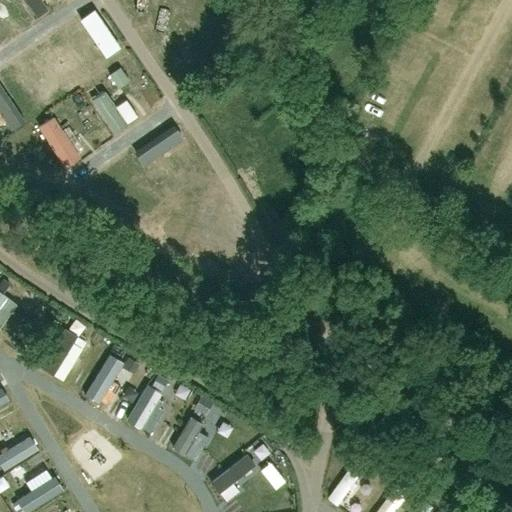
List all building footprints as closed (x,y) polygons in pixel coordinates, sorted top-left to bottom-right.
[(236,5),(198,23),(204,36),(242,17),(236,5)] [(58,63),(69,55),(43,19),(31,28),(58,63)] [(11,55),(23,72),(14,78),(28,99),(50,84),(24,46),(11,55)] [(49,52),(37,61),(45,72),(57,64),(49,52)] [(134,67),(122,52),(84,82),(96,97),(134,67)] [(120,83),(127,95),(140,87),(133,75),(120,83)] [(144,84),(112,110),(120,120),(125,116),(135,127),(146,118),(137,107),(153,94),(144,84)] [(39,109),(50,100),(41,90),(30,99),(39,109)] [(253,130),(281,114),(275,102),(246,118),(253,130)] [(151,122),(163,116),(157,103),(145,110),(151,122)] [(169,120),(139,135),(152,161),(173,150),(166,135),(174,131),(169,120)] [(262,150),(269,167),(307,151),(300,134),(262,150)] [(180,218),(169,256),(229,273),(240,235),(180,218)] [(11,283),(4,278),(0,283),(0,290),(4,293),(11,283)] [(0,325),(0,334),(9,343),(38,310),(25,298),(0,325)] [(69,361),(88,341),(79,332),(49,362),(63,377),(74,366),(69,361)] [(126,358),(117,353),(111,362),(120,368),(126,358)] [(167,380),(158,374),(153,384),(162,389),(167,380)] [(211,402),(201,397),(195,408),(205,413),(211,402)] [(44,402),(36,414),(73,440),(81,428),(44,402)] [(211,415),(193,453),(208,461),(226,422),(211,415)] [(50,469),(65,451),(45,434),(30,451),(50,469)] [(246,483),(262,450),(246,442),(230,475),(246,483)] [(97,461),(133,485),(142,472),(105,448),(97,461)] [(367,466),(357,458),(352,465),(362,472),(367,466)] [(336,492),(344,506),(382,484),(374,470),(336,492)] [(279,475),(270,482),(274,488),(283,481),(279,475)] [(92,479),(91,510),(106,510),(106,479),(92,479)] [(251,495),(254,511),(271,511),(293,508),(290,488),(251,495)] [(417,507),(422,499),(415,493),(409,501),(417,507)] [(24,511),(18,501),(14,504),(19,511),(24,511)] [(165,511),(188,511),(173,501),(165,511)]
